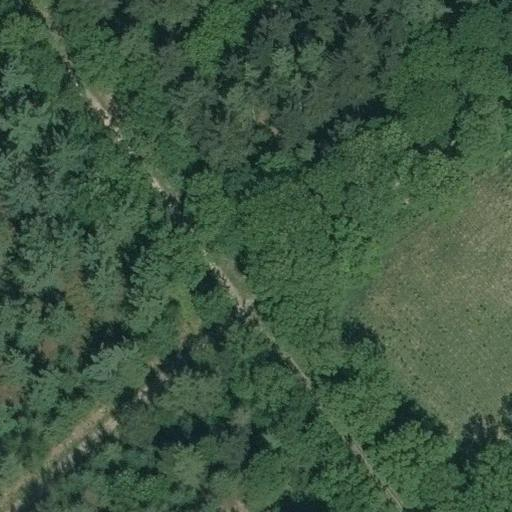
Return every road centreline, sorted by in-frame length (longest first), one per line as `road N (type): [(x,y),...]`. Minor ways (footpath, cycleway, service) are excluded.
road 1 (track): [(14,511),(241,310),(511,99)]
road 2 (track): [(241,310),(395,511)]
